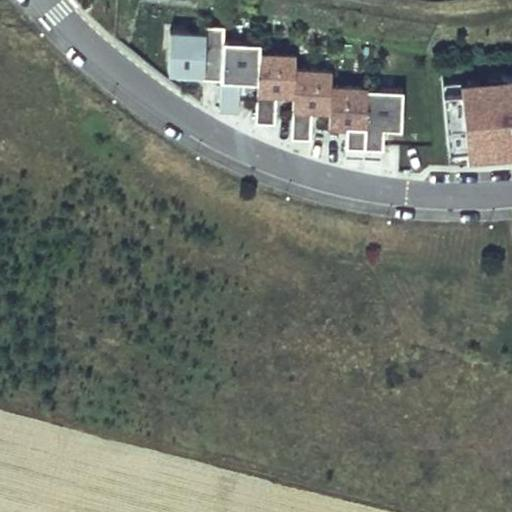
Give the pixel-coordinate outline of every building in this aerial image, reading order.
[(220,79),(222,40),(223,27),(205,26),(205,33),(169,31),(167,70),(175,70),(202,72),(201,78),(220,79)] [(257,80),(258,52),(259,42),(222,40),(220,79),(219,109),(238,110),(240,79),(257,80)] [(293,92),(294,67),(295,54),(258,52),(257,80),(255,121),(274,122),(276,91),(293,92)] [(329,108),(330,85),(330,69),(294,67),(293,92),(291,137),(311,138),(313,107),(329,108)] [(505,75),(505,71),(487,73),(488,83),(506,82),(505,75)] [(511,74),(505,75),(506,82),(488,83),(479,84),(478,77),(459,79),(460,89),(442,90),(447,154),(502,149),(502,144),(511,142),(511,74)] [(460,89),(459,79),(441,81),(442,90),(460,89)] [(363,156),(366,86),(330,85),(329,108),(328,123),(345,124),(344,155),(363,156)] [(400,127),(402,88),(366,86),(363,156),(381,157),(382,126),(400,127)]
